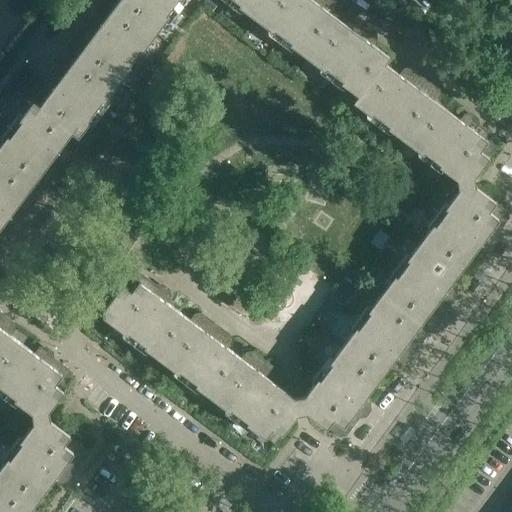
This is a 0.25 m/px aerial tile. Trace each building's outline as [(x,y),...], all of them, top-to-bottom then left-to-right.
[(119,0),(116,4),(155,33),(168,16),(166,14),(172,6),(176,0),(119,0)] [(270,0),(236,0),(241,4),(239,6),(256,19),(270,0)] [(308,57),(342,11),(341,5),(334,0),(270,0),(256,19),(274,31),(275,29),(292,42),(291,44),(308,57)] [(143,50),(155,33),(116,4),(105,19),(99,15),(92,24),(88,21),(70,44),(71,50),(117,84),(130,67),(128,66),(140,49),(143,50)] [(440,89),(416,71),(413,75),(404,68),(399,74),(384,63),(389,56),(373,44),(377,38),(368,31),(371,27),(348,10),(342,11),(308,57),(325,70),(326,68),(343,80),(342,82),(359,95),(354,101),(372,115),(373,112),(376,115),(390,125),(389,127),(407,141),(436,102),(441,95),(440,89)] [(78,136),(92,118),(89,117),(93,112),(102,100),(104,101),(117,84),(71,50),(66,51),(48,74),(52,77),(49,81),(45,86),(51,91),(40,106),(34,101),(20,119),(22,121),(16,129),(10,138),(7,136),(0,146),(0,157),(41,188),(46,187),(64,164),(60,161),(66,151),(60,147),(72,131),(78,136)] [(498,144),(497,139),(497,138),(465,113),(460,119),(436,102),(407,141),(423,153),(425,151),(442,164),(440,166),(458,179),(459,184),(475,181),(474,177),(498,144)] [(42,193),(41,188),(0,157),(0,227),(7,218),(13,223),(20,214),(24,217),(42,193)] [(484,250),(509,218),(508,211),(476,187),(475,181),(459,184),(459,189),(446,207),(448,209),(435,226),(433,224),(421,241),(460,270),(478,246),(484,250)] [(0,349),(11,335),(15,329),(15,322),(0,311),(0,248),(3,244),(2,238),(0,235),(0,349)] [(448,286),(460,270),(421,241),(407,259),(410,260),(397,277),(395,276),(382,293),(428,327),(434,326),(451,303),(447,300),(454,291),(448,286)] [(190,320),(166,302),(171,295),(139,271),(132,272),(103,311),(104,316),(128,334),(130,332),(147,345),(145,347),(161,359),(190,320)] [(411,357),(429,333),(428,327),(382,293),(369,310),(371,312),(365,320),(359,329),(356,327),(344,344),(383,373),(394,358),(400,363),(407,353),(411,357)] [(242,358),(227,347),(231,341),(222,334),(225,330),(202,312),(195,313),(190,320),(161,359),(179,372),(181,370),(189,377),(198,383),(196,385),(212,397),(242,358)] [(73,378),(72,371),(40,347),(35,353),(11,335),(0,349),(0,384),(17,397),(15,399),(33,413),(34,418),(50,416),(49,410),(73,378)] [(274,444),(297,414),(302,413),(307,412),(339,437),(346,436),(370,403),(364,398),(383,373),(344,344),(331,361),(333,363),(320,380),(318,378),(305,396),(299,397),(294,398),(278,385),(283,379),(273,372),(276,368),(253,351),(246,352),(242,358),(212,397),(231,411),(232,409),(241,415),(249,421),(247,423),(274,444)] [(59,484),(84,452),(83,445),(50,421),(50,416),(34,418),(34,423),(21,441),(23,442),(10,459),(8,458),(0,468),(0,477),(35,503),(53,479),(59,484)] [(41,511),(41,508),(35,503),(0,477),(0,511),(41,511)]
